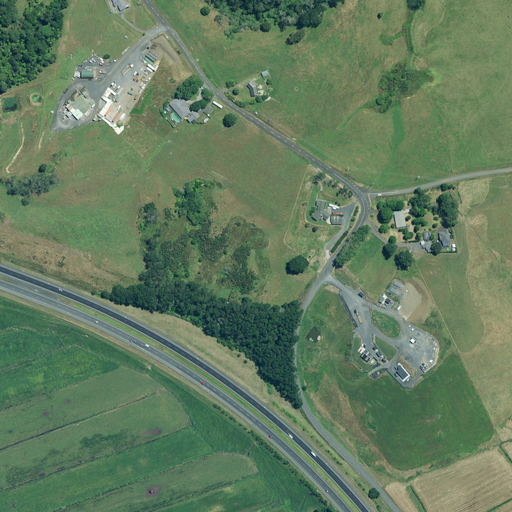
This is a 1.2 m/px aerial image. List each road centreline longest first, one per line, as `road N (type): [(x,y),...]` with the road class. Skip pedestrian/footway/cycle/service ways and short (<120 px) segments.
road 1 (motorway): [(0,266),(90,303),(197,363),(293,439),(365,511)]
road 2 (motorway): [(346,511),(295,457),(197,379),(127,337),(0,282)]
road 3 (unclassified): [(361,197),(360,223),(300,320),(293,353),(309,416),(393,511)]
road 4 (unclassified): [(148,0),(217,93),(361,197)]
road 5 (unclassified): [(361,197),(511,169)]
